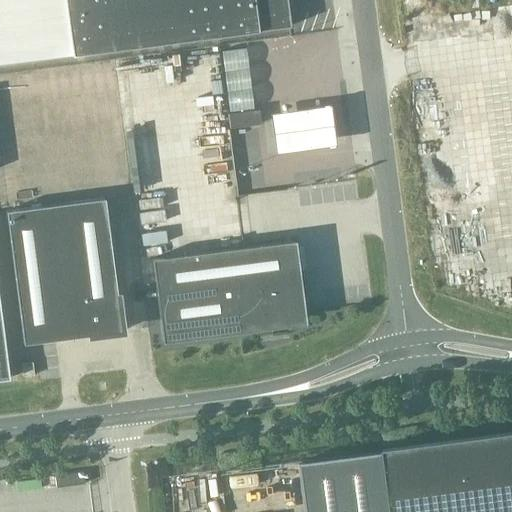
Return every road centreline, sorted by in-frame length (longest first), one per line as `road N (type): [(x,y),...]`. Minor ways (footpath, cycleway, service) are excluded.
road 1 (unclassified): [(363,0),(409,347)]
road 2 (unknown): [(0,189),(77,178),(102,183),(109,193),(141,413)]
road 3 (tertiary): [(110,417),(306,388),(409,347)]
road 4 (unknown): [(370,52),(278,66),(268,78),(281,148),(315,155),(382,143)]
